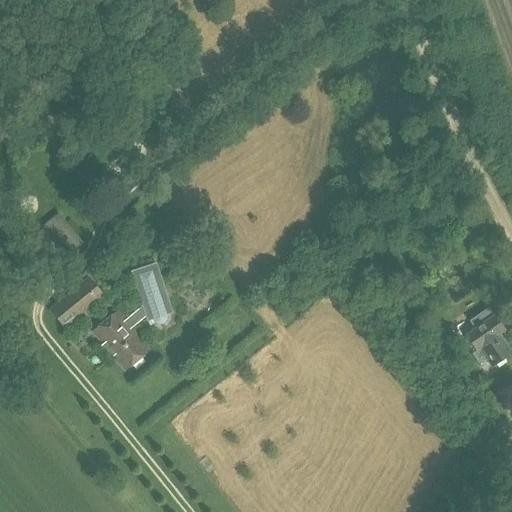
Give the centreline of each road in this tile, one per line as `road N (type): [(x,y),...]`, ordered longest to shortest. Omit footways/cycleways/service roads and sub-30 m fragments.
road 1 (track): [(357,0),(109,202),(92,249),(40,292),(35,307),(41,328),(188,511)]
road 2 (track): [(511,234),(464,151),(401,0)]
